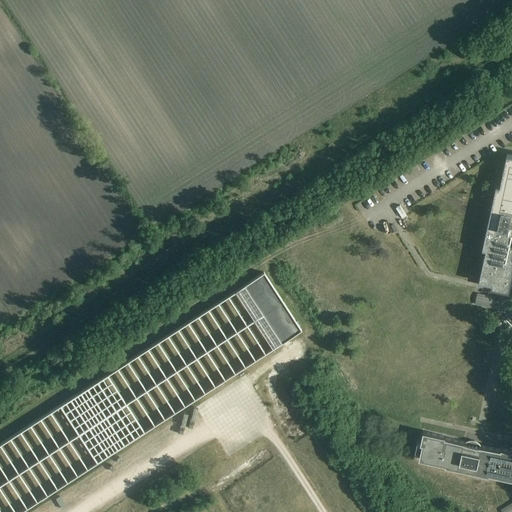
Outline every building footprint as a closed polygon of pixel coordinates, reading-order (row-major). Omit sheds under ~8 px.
[(492,287),(509,291),(510,285),(511,285),(511,280),(509,280),(510,274),(511,274),(511,155),(507,154),(500,186),(496,185),(482,249),(486,250),(479,282),(493,285),(492,287)] [(0,511),(20,511),(280,343),(287,339),(301,329),(263,272),(0,443),(0,511)] [(477,294),(475,304),(494,308),(496,298),(477,294)] [(467,442),(458,441),(446,438),(446,437),(423,432),(421,444),(422,444),(419,459),(441,464),(442,462),(446,463),(445,466),(489,476),(490,472),(494,473),(494,476),(511,479),(511,451),(501,449),(501,450),(480,445),(479,447),(473,445),(474,445),(473,444),(473,445),(467,444),(467,442)] [(511,511),(511,503),(501,510),(502,511),(511,511)]
